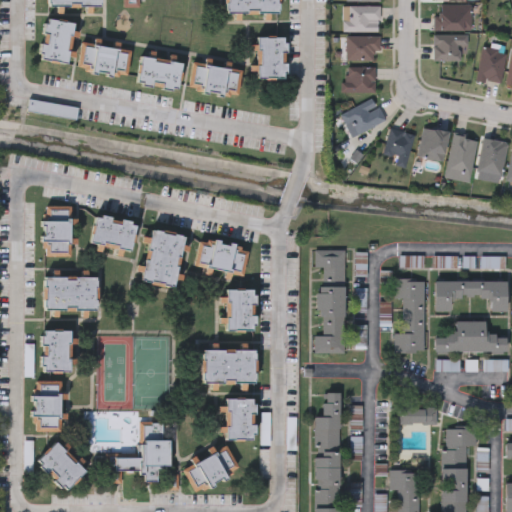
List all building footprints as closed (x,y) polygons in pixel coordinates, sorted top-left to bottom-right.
[(100,0),(48,0),(48,9),(101,10),(100,0)] [(123,0),(124,9),(138,9),(137,0),(123,0)] [(278,0),(278,14),(225,14),(225,0),(278,0)] [(469,4),(469,30),(433,30),(433,4),(469,4)] [(378,6),(378,31),(342,31),(342,6),(378,6)] [(69,63),(39,60),(44,19),(74,22),(69,63)] [(463,34),(463,60),(432,60),(432,34),(463,34)] [(344,60),(344,35),(377,35),(377,60),(344,60)] [(285,37),(286,79),(255,80),(255,37),(285,37)] [(76,70),(80,41),(130,50),(125,78),(76,70)] [(502,49),(502,82),(478,82),(478,49),(502,49)] [(176,90),(136,85),(140,57),(180,62),(176,90)] [(237,97),(186,90),(190,63),(241,70),(237,97)] [(374,66),(374,92),(342,92),(342,66),(374,66)] [(383,120),(350,137),(339,114),(372,97),(383,120)] [(416,156),(421,127),(447,132),(442,161),(416,156)] [(396,156),(382,152),(388,128),(413,134),(404,168),(394,165),(396,156)] [(443,177),(451,134),(476,139),(468,181),(443,177)] [(504,141),(500,176),(477,173),(481,138),(504,141)] [(70,207),(69,258),(41,257),(41,207),(70,207)] [(130,252),(89,246),(93,216),(134,222),(130,252)] [(139,282),(149,230),(184,237),(174,289),(139,282)] [(197,239),(246,248),(241,277),(192,268),(197,239)] [(315,334),(316,249),(344,249),(343,353),(314,353),(314,334),(315,334)] [(41,276),(95,276),(95,312),(41,312),(41,276)] [(393,332),(401,332),(402,298),(394,298),(394,278),(423,278),(423,352),(393,352),(393,332)] [(506,280),(506,311),(489,311),(489,298),(452,298),(452,311),(434,311),(434,280),(506,280)] [(224,332),(224,290),(254,291),(253,333),(224,332)] [(357,291),(357,310),(365,310),(365,291),(357,291)] [(485,321),(485,334),(505,334),(505,352),(434,352),(434,335),(455,334),(455,321),(485,321)] [(69,374),(40,373),(40,330),(69,330),(69,374)] [(254,350),(253,386),(201,385),(202,349),(254,350)] [(507,362),(484,362),(484,372),(507,372),(507,362)] [(58,431),(31,431),(31,381),(58,381),(58,431)] [(313,511),(313,416),(323,416),(323,393),(339,393),(339,511),(313,511)] [(220,442),(220,396),(252,396),(252,441),(220,442)] [(436,408),(436,423),(397,423),(397,408),(436,408)] [(104,456),(139,455),(138,423),(161,423),(161,439),(168,439),(168,470),(155,470),(155,482),(141,482),(140,472),(118,473),(118,482),(105,482),(104,456)] [(465,511),(441,511),(442,427),(474,428),(474,445),(466,445),(465,511)] [(83,473),(62,492),(34,462),(55,442),(83,473)] [(487,448),(487,472),(476,472),(476,448),(487,448)] [(190,492),(180,465),(227,449),(237,476),(190,492)] [(397,511),(397,490),(389,490),(389,470),(418,470),(418,511),(397,511)]
